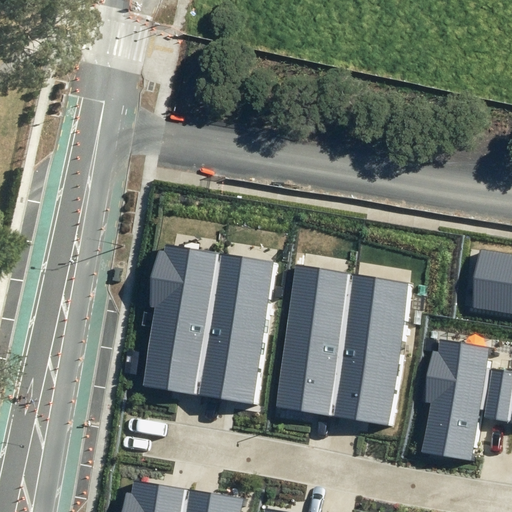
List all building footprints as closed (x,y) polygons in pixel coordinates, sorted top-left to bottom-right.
[(220,253),(165,245),(164,251),(158,250),(149,307),(155,308),(142,385),(198,393),(220,253)] [(511,255),(478,251),(470,308),(511,313),(511,255)] [(277,262),(220,253),(198,393),(255,402),(277,262)] [(354,274),(296,266),(275,406),(333,415),(354,274)] [(411,282),(354,274),(333,415),(391,423),(411,282)] [(511,422),(511,371),(486,368),(490,347),(440,339),(438,351),(432,350),(424,403),(429,404),(421,453),(473,461),(481,409),(485,410),(484,418),(511,422)] [(186,511),(190,489),(134,481),(132,493),(127,493),(123,511),(186,511)] [(241,511),(244,497),(190,489),(186,511),(241,511)]
